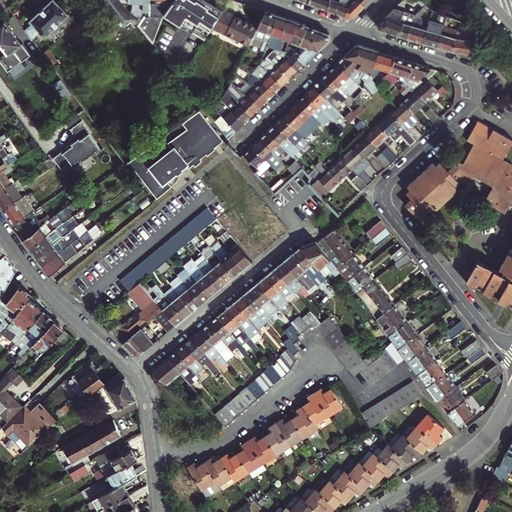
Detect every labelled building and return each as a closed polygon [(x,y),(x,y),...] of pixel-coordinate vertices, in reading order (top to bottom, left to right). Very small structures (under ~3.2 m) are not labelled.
[(34,23),(26,31),(33,40),(42,31),(47,37),(70,15),(56,0),(53,0),(31,21),(34,23)] [(133,14),(122,0),(121,0),(103,0),(105,2),(107,0),(119,17),(118,18),(124,26),(136,18),(133,14)] [(151,8),(151,0),(121,0),(122,0),(134,1),(134,4),(133,4),(133,10),(134,10),(134,13),(133,14),(136,18),(141,24),(145,18),(148,13),(151,8)] [(165,15),(175,0),(151,0),(151,8),(148,13),(152,15),(148,24),(145,23),(146,22),(145,21),(146,19),(145,18),(141,24),(154,42),(165,15)] [(175,0),(165,15),(206,39),(215,24),(224,9),(209,0),(175,0)] [(310,0),(310,2),(328,9),(331,0),(310,0)] [(331,0),(328,9),(347,15),(351,5),(343,2),(344,0),(331,0)] [(351,5),(347,15),(350,17),(356,15),(366,5),(362,0),(344,0),(343,2),(351,5)] [(381,28),(400,35),(404,22),(400,21),(404,11),(396,7),(380,23),(381,28)] [(224,9),(215,24),(233,33),(241,17),(224,9)] [(267,44),(279,14),(269,10),(267,10),(260,26),(255,35),(264,39),(262,42),(267,44)] [(281,37),(289,18),(279,14),(267,44),(266,47),(270,48),(271,46),(273,47),(278,35),(280,36),(281,37)] [(424,42),(439,47),(443,33),(446,24),(448,19),(442,16),(440,23),(432,21),(431,23),(429,29),(424,42)] [(255,35),(260,26),(241,17),(233,33),(252,42),(255,35)] [(280,36),(276,48),(281,50),(284,43),(286,38),(290,40),(291,40),(299,22),(289,18),(281,37),(280,36)] [(416,18),(413,25),(429,29),(431,23),(416,18)] [(22,43),(6,22),(0,26),(0,42),(5,50),(0,53),(0,60),(8,71),(32,54),(23,43),(22,43)] [(308,25),(299,22),(291,40),(300,44),(308,25)] [(404,22),(400,35),(409,38),(413,25),(404,22)] [(296,53),(307,63),(331,39),(331,34),(308,25),(300,44),(308,47),(300,54),(298,51),(296,53)] [(418,40),(424,42),(429,29),(413,25),(409,38),(418,40)] [(450,29),(449,35),(458,37),(459,31),(450,29)] [(472,34),(459,31),(458,37),(472,40),(472,34)] [(448,49),(455,51),(458,37),(449,35),(443,33),(439,47),(448,49)] [(472,40),(458,37),(455,51),(463,53),(471,54),(472,40)] [(374,81),(376,79),(373,74),(380,51),(360,45),(356,47),(346,56),(355,59),(352,62),(358,68),(359,69),(365,71),(363,76),(368,81),(366,86),(370,87),(372,86),(377,92),(381,88),(377,84),(374,81)] [(276,48),(275,50),(288,60),(299,71),(303,66),(307,63),(296,53),(294,50),(295,50),(291,47),(288,49),(290,51),(288,52),(285,51),(281,50),(276,48)] [(59,62),(50,49),(44,54),(53,66),(59,62)] [(278,66),(291,79),(299,71),(288,60),(275,50),(271,53),(282,63),(278,66)] [(265,59),(268,56),(271,53),(265,51),(262,56),(265,59)] [(373,74),(376,79),(384,69),(390,71),(396,56),(380,51),(373,74)] [(346,56),(339,63),(351,76),(359,69),(358,68),(352,62),(355,59),(346,56)] [(390,71),(386,75),(388,78),(386,80),(390,85),(399,77),(402,81),(387,95),(394,103),(409,89),(410,89),(404,82),(409,78),(415,62),(396,56),(390,71)] [(255,69),(243,60),(241,64),(246,68),(252,72),(255,69)] [(432,68),(415,62),(409,78),(404,82),(410,89),(409,89),(414,91),(416,89),(411,87),(419,80),(432,68)] [(267,77),(263,81),(275,94),(283,86),(271,73),(261,63),(258,67),(267,77)] [(351,76),(339,63),(331,71),(343,84),(352,92),(360,85),(351,76)] [(246,68),(241,64),(236,74),(240,77),(246,68)] [(278,66),(271,73),(283,86),(291,79),(278,66)] [(437,69),(432,68),(419,80),(411,87),(416,89),(428,78),(437,69)] [(343,84),(331,71),(323,78),(342,98),(344,100),(352,92),(343,84)] [(232,82),(236,85),(240,77),(236,74),(232,82)] [(275,94),(263,81),(255,74),(254,74),(252,77),(259,84),(256,88),(268,101),(275,94)] [(323,78),(315,86),(334,106),(342,98),(323,78)] [(416,89),(427,101),(437,91),(441,96),(448,90),(443,84),(438,88),(428,78),(416,89)] [(55,86),(66,100),(73,94),(62,79),(55,86)] [(228,90),(232,93),(238,87),(236,85),(232,82),(228,90)] [(251,84),(243,92),(247,96),(256,88),(251,84)] [(308,93),(332,118),(335,121),(342,114),(334,106),(315,86),(308,93)] [(260,109),(268,101),(256,88),(247,96),(260,109)] [(410,94),(404,100),(415,112),(427,101),(416,89),(414,91),(410,94)] [(236,97),(240,103),(253,116),(260,109),(247,96),(243,92),(242,91),(236,97)] [(308,93),(300,101),(321,123),(324,126),(332,118),(308,93)] [(230,97),(225,101),(245,123),(253,116),(240,103),(238,105),(230,97)] [(245,123),(225,101),(225,100),(222,98),(214,106),(223,115),(238,131),(245,123)] [(404,100),(392,111),(417,140),(424,134),(415,124),(421,118),(415,112),(404,100)] [(292,108),(313,130),(321,123),(300,101),(292,108)] [(435,122),(441,116),(432,106),(430,108),(432,111),(428,114),(435,122)] [(292,108),(285,115),(305,137),(313,130),(292,108)] [(172,149),(160,159),(151,147),(126,164),(132,172),(136,169),(158,198),(173,186),(168,181),(187,166),(189,168),(194,164),(196,167),(203,160),(202,159),(207,154),(208,156),(217,149),(216,147),(224,140),(217,131),(221,127),(216,121),(213,117),(208,120),(200,110),(182,123),(187,130),(168,144),(172,149)] [(354,110),(346,118),(347,119),(350,123),(359,115),(354,110)] [(380,123),(390,135),(396,141),(402,135),(411,146),(417,140),(392,111),(385,117),(380,123)] [(230,138),(238,131),(223,115),(216,121),(221,128),(230,138)] [(285,115),(276,124),(300,148),(308,141),(305,137),(285,115)] [(92,132),(83,120),(72,129),(81,141),(74,146),(73,144),(63,151),(75,168),(91,156),(93,158),(103,150),(90,134),(92,132)] [(511,204),(511,253),(509,252),(501,267),(502,268),(505,270),(503,274),(500,272),(480,261),(468,281),(476,286),(476,285),(478,282),(487,287),(485,291),(485,292),(493,296),(497,289),(504,292),(500,300),(508,305),(509,304),(511,300),(511,162),(507,160),(511,151),(511,137),(497,129),(482,121),(479,126),(471,141),(477,145),(466,163),(462,161),(451,170),(443,160),(439,164),(436,161),(410,183),(412,186),(408,189),(412,195),(406,200),(419,217),(430,208),(433,211),(461,189),(458,185),(465,180),(471,184),(476,175),(495,185),(486,202),(507,214),(511,204)] [(367,134),(378,146),(390,135),(380,123),(373,129),(367,134)] [(268,131),(287,151),(292,156),(300,148),(276,124),(268,131)] [(279,158),(287,151),(268,131),(261,139),(279,158)] [(367,134),(355,146),(366,157),(372,152),(378,146),(367,134)] [(261,139),(253,146),(271,165),(275,169),(276,170),(283,162),(279,158),(261,139)] [(0,150),(0,171),(3,169),(9,165),(4,158),(13,152),(9,145),(0,150)] [(271,165),(253,146),(245,154),(260,169),(257,172),(259,175),(271,165)] [(355,146),(343,157),(353,169),(358,174),(368,185),(374,180),(364,169),(371,163),(366,157),(355,146)] [(378,146),(372,152),(377,157),(383,152),(378,146)] [(388,147),(383,152),(392,162),(397,157),(388,147)] [(4,158),(9,165),(10,165),(14,162),(18,159),(13,152),(4,158)] [(377,157),(387,168),(393,163),(392,162),(383,152),(377,157)] [(330,168),(341,180),(353,169),(343,157),(331,168),(330,168)] [(295,160),(287,167),(295,175),(303,168),(295,160)] [(318,168),(310,176),(316,182),(322,177),(324,174),(318,168)] [(330,168),(324,174),(335,186),(341,180),(330,168)] [(10,180),(3,169),(0,171),(0,178),(7,189),(13,184),(10,180)] [(204,178),(212,187),(223,179),(215,169),(204,178)] [(10,180),(13,184),(23,178),(20,173),(10,180)] [(322,177),(330,186),(333,188),(335,186),(324,174),(322,177)] [(368,185),(358,174),(352,180),(362,191),(368,185)] [(313,185),(321,195),(330,186),(322,177),(316,182),(313,185)] [(13,184),(7,189),(0,193),(0,203),(5,210),(23,199),(13,184)] [(138,184),(132,188),(136,194),(142,190),(138,184)] [(330,186),(321,195),(323,197),(333,188),(330,186)] [(25,197),(23,199),(5,210),(16,226),(27,218),(35,212),(25,197)] [(327,200),(305,219),(320,234),(341,215),(327,200)] [(58,228),(65,223),(62,219),(68,215),(76,209),(73,204),(51,220),(58,228)] [(85,216),(82,210),(71,218),(73,222),(76,220),(78,222),(85,216)] [(65,223),(71,218),(68,215),(62,219),(65,223)] [(25,240),(36,231),(31,223),(27,218),(16,226),(19,232),(25,240)] [(39,218),(31,223),(36,231),(42,227),(44,225),(39,218)] [(77,227),(73,222),(71,218),(65,223),(71,232),(77,227)] [(368,232),(374,239),(388,227),(383,220),(368,232)] [(65,236),(71,232),(65,223),(58,228),(65,236)] [(31,248),(48,235),(42,227),(36,231),(25,240),(31,248)] [(388,227),(374,239),(379,245),(393,234),(388,227)] [(58,228),(48,235),(55,244),(65,236),(58,228)] [(334,230),(318,243),(328,256),(331,254),(346,241),(338,230),(334,230)] [(89,231),(77,240),(44,265),(51,274),(62,266),(64,266),(67,264),(67,262),(79,252),(94,238),(89,231)] [(221,239),(245,268),(250,264),(254,261),(228,231),(220,238),(221,239)] [(65,236),(55,244),(37,257),(44,265),(77,240),(71,232),(65,236)] [(55,244),(48,235),(31,248),(37,257),(55,244)] [(212,246),(236,276),(245,268),(221,239),(212,246)] [(324,273),(326,276),(332,272),(336,276),(341,272),(328,256),(318,243),(316,241),(302,246),(324,273)] [(346,241),(331,254),(336,261),(341,258),(345,262),(356,254),(346,241)] [(204,254),(228,283),(236,276),(212,246),(211,246),(203,253),(204,254)] [(293,254),(319,285),(328,278),(326,276),(324,273),(302,246),(293,254)] [(396,257),(400,262),(410,254),(406,250),(396,257)] [(0,298),(11,279),(17,269),(6,254),(0,258),(0,298)] [(195,261),(219,290),(228,283),(204,254),(195,261)] [(285,261),(305,285),(310,280),(318,290),(321,287),(319,285),(293,254),(285,261)] [(356,254),(345,262),(349,268),(344,272),(350,279),(351,278),(355,275),(366,267),(356,254)] [(410,254),(400,262),(404,267),(414,259),(410,254)] [(186,267),(211,297),(219,290),(195,261),(194,259),(185,266),(186,267)] [(158,268),(161,272),(170,265),(167,261),(158,268)] [(285,261),(276,268),(295,291),(296,292),(300,288),(307,297),(312,293),(305,285),(285,261)] [(182,280),(202,304),(211,297),(186,267),(178,274),(182,280)] [(376,280),(366,267),(355,275),(365,288),(376,280)] [(276,268),(267,275),(286,298),(295,291),(276,268)] [(286,298),(267,275),(259,282),(280,309),(289,301),(286,298)] [(365,288),(355,275),(351,278),(361,292),(365,288)] [(32,295),(11,279),(0,298),(0,316),(5,320),(0,326),(0,338),(5,331),(8,327),(29,299),(32,295)] [(173,287),(194,311),(202,304),(182,280),(173,287)] [(376,280),(365,288),(376,301),(387,293),(376,280)] [(259,282),(250,289),(272,315),(280,309),(259,282)] [(478,282),(476,285),(485,291),(487,287),(478,282)] [(130,292),(145,310),(123,328),(129,335),(157,312),(158,314),(163,309),(157,302),(154,299),(140,283),(130,292)] [(157,302),(163,309),(177,325),(186,318),(165,293),(157,284),(153,288),(159,295),(154,299),(157,302)] [(173,287),(165,293),(186,318),(194,311),(173,287)] [(250,289),(244,294),(266,321),(272,316),(272,315),(250,289)] [(387,293),(376,301),(385,313),(396,305),(387,293)] [(266,321),(244,294),(236,301),(249,317),(254,323),(258,329),(267,322),(266,321)] [(22,338),(44,311),(29,299),(8,327),(16,333),(22,338)] [(236,301),(227,308),(240,324),(249,317),(236,301)] [(409,321),(396,305),(385,313),(380,317),(386,325),(392,321),(394,324),(392,326),(392,327),(389,330),(388,331),(389,331),(392,335),(393,334),(398,330),(409,321)] [(227,308),(218,316),(237,338),(242,334),(255,350),(259,347),(245,331),(240,324),(227,308)] [(158,314),(171,330),(177,325),(163,309),(158,314)] [(302,317),(309,327),(317,326),(316,326),(321,322),(315,315),(311,310),(302,317)] [(32,348),(56,321),(44,311),(22,338),(28,344),(20,354),(24,357),(32,348)] [(291,322),(295,327),(300,333),(301,334),(309,327),(302,317),(300,315),(291,322)] [(317,326),(321,331),(334,321),(329,315),(321,322),(316,326),(317,326)] [(218,316),(211,322),(229,344),(233,349),(238,346),(249,359),(252,356),(237,338),(218,316)] [(240,324),(245,331),(251,326),(254,323),(249,317),(240,324)] [(463,320),(447,332),(453,340),(469,327),(463,320)] [(54,341),(65,329),(56,321),(32,348),(36,352),(40,348),(45,352),(54,341)] [(321,331),(325,337),(338,327),(334,321),(321,331)] [(409,321),(398,330),(408,343),(419,335),(409,321)] [(211,322),(202,329),(220,352),(229,344),(211,322)] [(260,338),(263,335),(258,329),(254,323),(251,326),(252,328),(252,329),(260,338)] [(129,335),(120,325),(114,331),(121,341),(129,335)] [(5,331),(9,335),(13,337),(16,333),(8,327),(5,331)] [(140,355),(156,343),(142,327),(122,344),(134,356),(136,355),(140,355)] [(293,341),(295,344),(301,338),(299,335),(300,333),(295,327),(287,333),(291,338),(293,341)] [(325,337),(329,342),(342,332),(338,327),(325,337)] [(74,338),(65,329),(54,341),(63,349),(74,338)] [(220,352),(202,329),(193,337),(212,359),(215,356),(224,367),(229,362),(220,352)] [(398,330),(393,334),(402,347),(408,343),(398,330)] [(4,341),(9,335),(5,331),(0,338),(4,341)] [(342,332),(329,342),(334,348),(346,337),(342,332)] [(413,350),(417,355),(428,347),(419,335),(408,343),(402,347),(407,355),(413,350)] [(193,337),(185,343),(204,365),(206,363),(217,375),(222,371),(212,359),(193,337)] [(346,337),(334,348),(337,353),(350,343),(346,337)] [(300,349),(295,344),(293,341),(291,338),(285,343),(288,348),(294,355),(300,349)] [(463,351),(468,358),(484,346),(479,340),(463,351)] [(404,356),(399,349),(393,341),(386,347),(398,361),(404,356)] [(177,350),(197,375),(205,368),(204,365),(185,343),(177,350)] [(337,353),(342,358),(354,348),(350,343),(337,353)] [(484,346),(468,358),(473,364),(488,352),(484,346)] [(398,361),(386,347),(383,350),(381,352),(392,366),(398,361)] [(417,355),(427,369),(438,360),(428,347),(417,355)] [(281,357),(282,357),(291,369),(298,359),(294,355),(288,348),(287,349),(280,355),(281,357)] [(342,358),(346,364),(359,354),(354,348),(342,358)] [(169,357),(182,373),(190,383),(199,376),(197,375),(177,350),(169,357)] [(381,352),(376,356),(387,370),(392,366),(381,352)] [(346,364),(350,369),(363,359),(359,354),(346,364)] [(413,358),(410,360),(420,373),(427,369),(417,355),(413,358)] [(376,356),(371,361),(381,374),(387,370),(376,356)] [(161,378),(168,384),(182,373),(169,357),(153,370),(152,376),(156,382),(161,378)] [(282,357),(277,361),(273,365),(274,366),(275,367),(283,378),(291,369),(282,357)] [(350,369),(354,374),(359,370),(365,365),(367,364),(363,359),(350,369)] [(430,387),(436,382),(447,373),(438,360),(427,369),(420,373),(430,387)] [(381,374),(371,361),(367,364),(365,365),(375,379),(381,374)] [(83,401),(85,399),(94,392),(97,390),(106,384),(95,370),(97,369),(92,363),(91,364),(91,363),(76,375),(81,382),(74,388),(81,398),(83,401)] [(488,372),(494,379),(502,373),(504,371),(498,364),(488,372)] [(375,379),(365,365),(359,370),(370,383),(375,379)] [(266,374),(275,385),(281,380),(283,378),(275,367),(266,374)] [(0,412),(9,421),(20,410),(23,407),(6,390),(14,381),(19,385),(25,379),(16,369),(0,384),(0,412)] [(107,387),(111,394),(120,408),(111,413),(114,419),(139,408),(138,399),(125,378),(120,373),(106,384),(97,390),(98,392),(100,391),(107,387)] [(436,382),(446,394),(457,386),(447,373),(436,382)] [(259,380),(268,392),(275,385),(266,374),(259,380)] [(413,379),(407,383),(416,397),(418,395),(422,393),(413,379)] [(250,388),(259,399),(268,392),(259,380),(250,388)] [(446,394),(436,382),(430,387),(436,395),(437,394),(441,398),(446,394)] [(407,383),(402,386),(410,400),(416,397),(407,383)] [(410,400),(402,386),(396,390),(404,404),(410,400)] [(467,400),(457,386),(446,394),(441,398),(438,400),(448,414),(467,400)] [(107,387),(100,391),(104,398),(111,394),(107,387)] [(259,399),(250,388),(241,395),(251,406),(259,399)] [(317,393),(331,416),(337,412),(336,411),(344,406),(333,389),(326,393),(324,389),(317,393)] [(396,390),(390,393),(399,408),(404,404),(396,390)] [(94,392),(85,399),(87,403),(97,396),(94,392)] [(306,405),(316,423),(323,419),(324,420),(331,416),(317,393),(310,397),(312,401),(306,405)] [(390,393),(384,397),(393,411),(398,408),(399,408),(390,393)] [(233,402),(243,413),(251,406),(241,395),(233,402)] [(393,411),(384,397),(378,401),(387,415),(393,411)] [(83,401),(81,398),(70,407),(72,409),(83,401)] [(457,426),(476,412),(467,400),(448,414),(457,426)] [(387,415),(378,401),(372,405),(381,419),(383,417),(387,415)] [(225,409),(235,420),(243,413),(233,402),(225,409)] [(2,428),(25,451),(57,421),(40,404),(30,413),(26,417),(20,410),(9,421),(2,428)] [(294,418),(306,436),(311,433),(312,434),(320,429),(316,423),(306,405),(298,410),(301,414),(294,418)] [(372,405),(367,408),(375,422),(381,419),(372,405)] [(23,407),(20,410),(26,417),(30,413),(23,407)] [(375,422),(367,408),(360,412),(369,426),(375,422)] [(235,420),(225,409),(217,416),(227,428),(235,420)] [(422,419),(417,424),(438,443),(443,437),(441,435),(446,428),(445,427),(429,413),(423,420),(422,419)] [(298,440),(306,436),(294,418),(288,422),(285,418),(278,422),(293,446),(299,442),(298,440)] [(65,449),(74,465),(123,435),(114,419),(65,449)] [(285,451),(293,446),(278,422),(271,427),(273,431),(267,435),(278,453),(284,449),(285,451)] [(412,432),(406,438),(422,452),(428,446),(432,449),(438,443),(417,424),(411,431),(412,432)] [(397,441),(392,447),(408,461),(413,455),(417,458),(422,452),(406,438),(402,434),(396,440),(397,441)] [(271,457),(278,453),(267,435),(259,439),(257,435),(251,439),(265,463),(272,459),(271,457)] [(268,468),(265,463),(251,439),(243,444),(246,448),(239,452),(250,470),(254,476),(268,468)] [(382,451),(377,455),(393,470),(398,465),(401,468),(408,461),(392,447),(387,442),(381,450),(382,451)] [(108,477),(110,475),(132,463),(138,459),(137,457),(138,455),(138,454),(137,452),(136,451),(134,451),(133,450),(125,454),(120,446),(98,460),(103,469),(97,472),(101,478),(106,474),(108,477)] [(368,460),(364,465),(379,479),(383,474),(387,477),(393,470),(377,455),(373,451),(366,458),(368,460)] [(243,474),(250,470),(239,452),(232,456),(230,453),(223,457),(234,475),(237,480),(244,476),(243,474)] [(501,466),(506,469),(511,472),(511,457),(506,455),(503,460),(501,466)] [(227,479),(234,475),(223,457),(216,461),(213,457),(206,461),(220,485),(228,480),(227,479)] [(354,468),(349,473),(365,487),(368,482),(372,486),(379,479),(364,465),(359,460),(353,467),(354,468)] [(222,487),(220,485),(206,461),(200,465),(197,462),(189,466),(208,496),(222,487)] [(116,487),(123,484),(138,475),(132,463),(110,475),(116,487)] [(87,466),(72,475),(76,483),(92,474),(87,466)] [(501,466),(495,478),(500,480),(506,469),(501,466)] [(338,478),(335,482),(350,496),(354,491),(358,495),(365,487),(349,473),(344,469),(337,477),(338,478)] [(83,484),(86,489),(97,483),(94,477),(83,484)] [(325,486),(320,491),(335,505),(339,500),(343,504),(350,496),(335,482),(329,478),(323,485),(325,486)] [(93,501),(99,511),(129,495),(123,484),(116,487),(93,501)] [(309,495),(305,500),(319,511),(321,511),(324,509),(327,511),(328,511),(335,505),(320,491),(315,487),(308,494),(309,495)] [(487,494),(480,509),(485,511),(492,496),(487,494)] [(129,495),(99,511),(123,511),(135,506),(129,495)] [(298,504),(293,510),(295,511),(319,511),(305,500),(302,496),(296,503),(298,504)]
